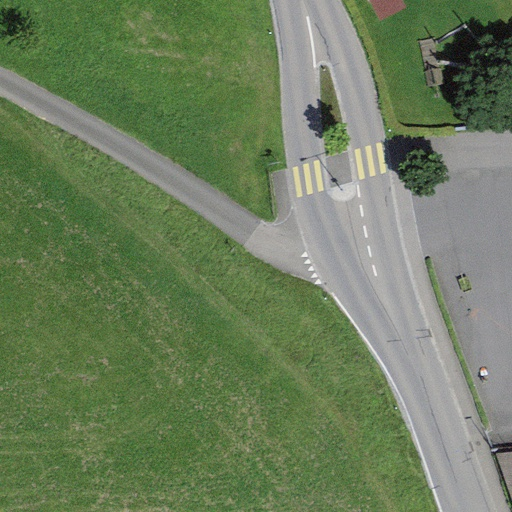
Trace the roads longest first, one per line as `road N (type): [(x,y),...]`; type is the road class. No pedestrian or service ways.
road 1 (unclassified): [(301,0),(348,214),(424,381),(468,511)]
road 2 (unknown): [(338,169),(511,153)]
